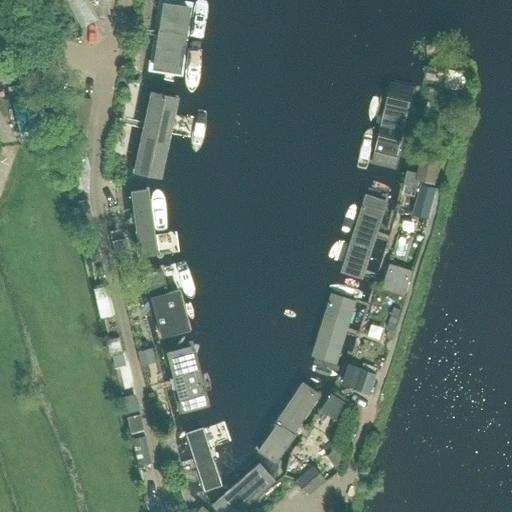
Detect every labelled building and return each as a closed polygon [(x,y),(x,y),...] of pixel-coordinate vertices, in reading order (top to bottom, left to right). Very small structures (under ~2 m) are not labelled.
[(87,0),(67,0),(81,27),(97,18),(87,0)] [(192,8),(163,4),(153,76),(182,80),(192,8)] [(90,98),(61,93),(55,126),(84,131),(90,98)] [(176,100),(146,93),(128,168),(158,175),(176,100)] [(413,103),(391,97),(374,161),(397,167),(413,103)] [(71,137),(79,170),(87,168),(79,135),(71,137)] [(407,171),(404,183),(414,186),(409,208),(428,213),(435,189),(434,185),(441,156),(423,151),(418,173),(407,171)] [(396,186),(373,178),(344,264),(367,272),(396,186)] [(148,195),(129,197),(136,253),(155,250),(148,195)] [(90,215),(79,218),(88,256),(99,254),(90,215)] [(107,286),(92,289),(99,318),(113,314),(107,286)] [(175,288),(149,295),(161,340),(187,333),(175,288)] [(358,296),(339,290),(314,369),(332,375),(358,296)] [(208,408),(196,351),(168,357),(181,414),(208,408)] [(349,364),(343,383),(369,392),(376,374),(349,364)] [(322,395),(305,385),(264,452),(281,462),(322,395)] [(132,396),(119,399),(128,434),(141,431),(132,396)] [(201,431),(186,434),(204,488),(217,482),(201,431)] [(142,437),(130,440),(137,466),(149,463),(142,437)] [(256,465),(215,501),(224,511),(235,511),(270,481),(256,465)] [(312,465),(293,481),(305,495),(324,480),(312,465)]
